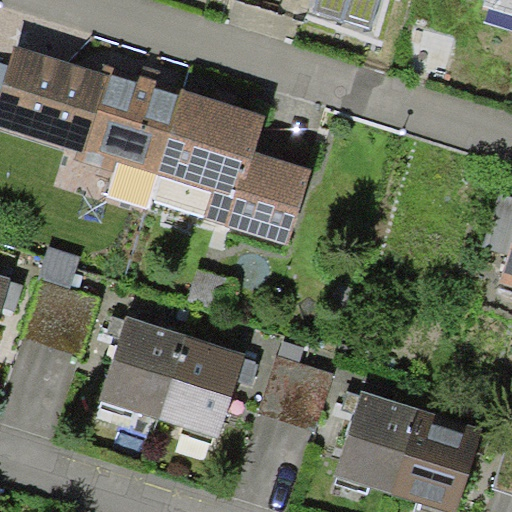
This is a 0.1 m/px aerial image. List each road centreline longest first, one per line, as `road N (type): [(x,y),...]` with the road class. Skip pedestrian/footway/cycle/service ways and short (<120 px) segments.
road 1 (residential): [(99,0),(511,128)]
road 2 (residential): [(0,446),(211,511)]
